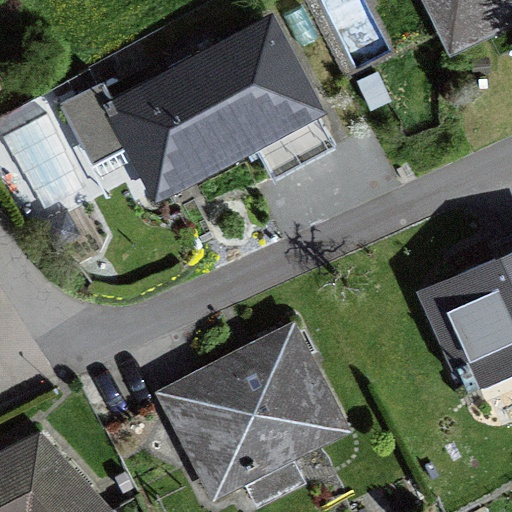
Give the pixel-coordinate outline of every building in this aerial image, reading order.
[(438,0),(453,28),(508,0),(438,0)] [(336,142),(275,31),(225,58),(218,45),(199,56),(198,52),(113,97),(104,80),(60,103),(81,141),(123,119),(154,180),(239,134),(245,144),(265,133),(284,170),(336,142)] [(469,386),(478,382),(476,379),(511,363),(511,233),(507,236),(511,246),(511,250),(427,287),(469,386)] [(216,487),(341,422),(291,327),(167,391),(216,487)] [(103,511),(105,510),(38,438),(0,457),(0,511),(103,511)]
